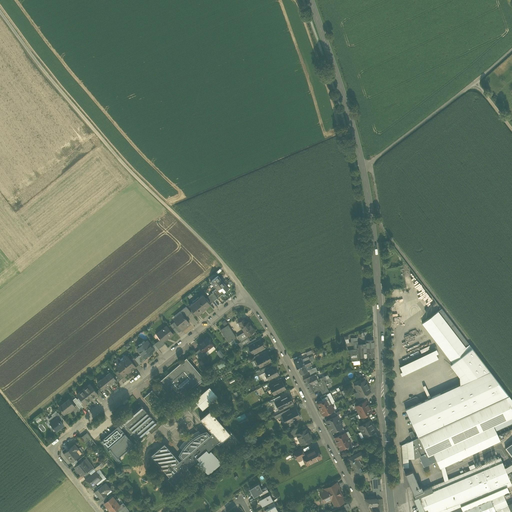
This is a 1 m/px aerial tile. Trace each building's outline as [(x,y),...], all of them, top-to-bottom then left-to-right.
[(225,284),(224,283),(220,278),(218,275),(211,281),(218,289),(220,288),(224,284),(225,284)] [(220,288),(224,292),(228,289),(225,285),(224,284),(220,288)] [(224,292),(220,288),(218,289),(219,290),(214,294),(217,298),(224,292)] [(193,310),(197,314),(200,312),(201,312),(207,307),(207,306),(210,303),(206,298),(203,294),(199,297),(199,298),(193,302),(189,305),(193,310)] [(185,317),(191,312),(190,311),(187,307),(185,309),(184,308),(180,312),(181,314),(182,313),(185,317)] [(446,359),(451,365),(469,351),(466,347),(469,345),(442,309),(422,324),(448,358),(446,359)] [(172,318),(175,321),(179,318),(178,316),(181,314),(180,312),(172,318)] [(181,329),(182,330),(189,323),(185,317),(182,313),(181,314),(178,316),(179,318),(175,321),(175,322),(181,329)] [(244,332),(247,336),(255,331),(249,321),(246,323),(243,319),(238,322),(244,331),(244,332)] [(181,329),(175,322),(172,324),(173,324),(175,327),(179,331),(181,329)] [(161,340),(163,342),(163,341),(173,334),(166,325),(157,333),(160,337),(159,337),(161,340)] [(220,330),(229,343),(234,339),(236,338),(228,325),(220,330)] [(250,341),(248,337),(247,336),(244,332),(237,336),(241,341),(241,342),(243,345),(250,341)] [(202,348),(205,351),(213,345),(210,341),(211,340),(210,339),(208,339),(207,338),(198,345),(200,348),(200,349),(202,348)] [(255,338),(251,340),(250,341),(243,345),(240,347),(241,349),(248,345),(252,343),(257,341),(255,338)] [(248,345),(253,354),(264,348),(259,339),(257,341),(252,343),(248,345)] [(158,341),(154,344),(151,346),(154,349),(155,351),(158,349),(165,344),(163,341),(163,342),(161,340),(159,342),(158,341)] [(140,354),(144,358),(144,357),(147,355),(148,355),(151,352),(151,351),(154,349),(151,346),(147,341),(145,342),(145,341),(143,341),(140,344),(140,346),(137,349),(140,354)] [(348,351),(349,354),(357,354),(357,350),(358,350),(358,344),(353,345),(354,350),(348,351)] [(205,351),(206,353),(208,355),(216,349),(213,345),(205,351)] [(460,384),(440,393),(445,402),(496,379),(469,345),(466,347),(469,351),(451,365),(460,377),(460,384)] [(196,352),(200,358),(203,355),(206,353),(205,351),(202,348),(200,349),(200,348),(196,352)] [(224,355),(220,349),(216,352),(221,358),(224,355)] [(438,353),(436,349),(399,366),(402,372),(400,372),(401,375),(438,358),(436,354),(438,353)] [(258,364),(260,367),(272,361),(268,353),(260,357),(255,359),(256,360),(258,364)] [(140,354),(134,358),(131,360),(135,366),(136,367),(139,364),(145,359),(144,357),(144,358),(140,354)] [(126,356),(120,361),(115,365),(117,367),(119,370),(123,375),(124,376),(130,372),(136,367),(135,366),(131,360),(129,358),(127,355),(126,356)] [(160,381),(177,402),(204,379),(186,358),(160,381)] [(296,365),(297,368),(304,364),(303,362),(302,360),(301,358),(294,361),(296,365)] [(310,362),(304,364),(297,368),(298,370),(300,374),(307,371),(307,370),(306,367),(309,366),(311,365),(310,362)] [(268,379),(269,379),(279,374),(274,366),(268,370),(264,371),(265,372),(268,379)] [(317,373),(316,371),(317,371),(316,367),(311,369),(309,370),(310,374),(311,376),(314,374),(317,373)] [(115,373),(116,375),(114,377),(117,381),(117,382),(120,380),(119,378),(123,375),(119,370),(115,373)] [(110,372),(106,375),(112,384),(114,383),(115,383),(117,381),(116,381),(117,381),(114,377),(110,372)] [(303,380),(307,387),(317,383),(318,382),(314,374),(311,376),(310,377),(303,380)] [(111,385),(112,384),(106,375),(101,379),(108,388),(109,387),(111,386),(111,385)] [(106,389),(108,388),(101,379),(97,382),(104,391),(107,389),(106,389)] [(405,409),(418,437),(509,396),(496,379),(445,402),(440,393),(405,409)] [(269,386),(274,395),(286,388),(282,380),(269,386)] [(354,385),(357,391),(368,386),(365,380),(361,382),(355,385),(354,385)] [(84,401),(86,404),(86,403),(98,394),(96,391),(90,383),(77,393),(80,397),(84,401)] [(318,386),(317,383),(307,387),(310,393),(316,390),(317,390),(320,388),(321,391),(327,388),(325,385),(325,384),(321,385),(318,386)] [(170,395),(161,385),(159,387),(168,397),(170,395)] [(218,396),(210,386),(194,400),(202,409),(218,396)] [(371,391),(368,386),(357,391),(360,397),(365,394),(371,391)] [(256,389),(259,395),(265,392),(262,387),(256,389)] [(144,398),(150,405),(154,401),(158,398),(157,396),(152,391),(144,398)] [(330,392),(326,394),(328,398),(331,404),(335,402),(330,392)] [(279,410),(293,403),(289,394),(281,398),(275,401),(275,402),(276,401),(280,409),(279,410)] [(354,403),(355,406),(360,403),(359,400),(367,397),(365,394),(360,397),(357,398),(359,401),(354,403)] [(268,401),(270,404),(272,403),(275,402),(275,401),(281,398),(280,395),(268,401)] [(418,449),(421,456),(426,453),(428,456),(433,453),(437,461),(440,468),(441,468),(445,466),(500,440),(495,430),(493,426),(511,417),(511,400),(509,396),(418,437),(417,438),(418,449)] [(59,406),(64,413),(69,409),(69,410),(75,406),(69,398),(59,406)] [(73,400),(80,409),(83,407),(84,409),(88,406),(86,403),(86,404),(84,401),(81,404),(77,399),(76,398),(73,400)] [(317,404),(320,409),(331,404),(328,398),(323,401),(317,404)] [(355,406),(358,412),(369,406),(366,400),(360,403),(355,406)] [(334,410),(331,404),(320,409),(323,415),(329,412),(334,410)] [(131,433),(137,440),(146,433),(148,431),(157,424),(150,417),(151,416),(142,406),(122,423),(131,433)] [(372,412),(369,406),(358,412),(359,414),(361,417),(366,415),(371,413),(372,412)] [(284,417),(287,424),(301,417),(296,408),(290,411),(287,413),(284,414),(285,417),(284,417)] [(187,467),(199,457),(207,451),(219,440),(221,441),(220,442),(230,453),(241,444),(231,432),(230,434),(210,410),(200,418),(210,430),(212,432),(209,435),(183,457),(179,460),(173,466),(177,469),(169,476),(167,478),(174,486),(191,471),(187,467)] [(274,416),(276,419),(280,417),(280,416),(284,414),(287,413),(285,410),(274,416)] [(57,418),(60,421),(63,419),(58,412),(57,413),(56,414),(55,415),(57,418)] [(60,421),(57,418),(55,415),(56,414),(55,413),(52,415),(53,416),(48,420),(50,423),(53,427),(56,431),(60,428),(59,428),(63,425),(63,426),(63,425),(60,421)] [(326,421),(329,426),(340,421),(337,415),(332,418),(326,421)] [(511,417),(493,426),(495,430),(511,422),(511,417)] [(343,427),(340,421),(329,426),(332,432),(337,429),(343,427)] [(359,426),(361,431),(372,426),(369,421),(359,426)] [(121,461),(118,458),(134,444),(121,429),(118,426),(101,441),(118,463),(121,461)] [(375,431),(372,426),(361,431),(364,437),(371,433),(375,431)] [(290,431),(293,438),(297,436),(296,434),(300,432),(298,427),(290,431)] [(297,436),(301,444),(306,442),(308,442),(310,441),(311,439),(306,429),(300,432),(296,434),(297,436)] [(180,446),(183,450),(185,447),(187,444),(189,442),(191,444),(194,441),(193,439),(195,437),(198,435),(202,434),(199,430),(195,432),(188,436),(183,442),(180,446)] [(180,454),(183,457),(209,435),(206,432),(204,433),(202,434),(198,435),(195,437),(193,439),(194,441),(191,444),(189,442),(187,444),(185,447),(183,450),(181,452),(180,454)] [(335,438),(338,443),(348,438),(345,432),(340,435),(335,438)] [(81,437),(85,443),(91,438),(87,433),(81,437)] [(351,444),(348,438),(338,443),(340,449),(346,446),(351,444)] [(151,455),(169,476),(177,469),(173,466),(179,460),(164,443),(151,455)] [(64,453),(71,462),(76,458),(80,455),(76,451),(78,449),(75,445),(64,453)] [(294,452),(298,461),(304,458),(303,455),(305,454),(302,448),(294,452)] [(304,458),(307,464),(321,458),(316,449),(305,454),(303,455),(304,458)] [(209,453),(207,451),(199,457),(201,460),(199,462),(208,472),(220,461),(211,451),(209,453)] [(354,469),(354,470),(359,467),(361,466),(357,459),(363,455),(361,451),(348,458),(354,469)] [(424,467),(437,461),(433,453),(428,456),(426,453),(421,456),(419,456),(424,467)] [(511,511),(511,502),(508,505),(505,498),(510,495),(507,487),(511,485),(510,480),(507,474),(507,473),(505,468),(504,467),(505,467),(504,466),(500,457),(475,468),(470,470),(448,479),(444,481),(423,490),(414,494),(415,498),(413,499),(419,511),(511,511)] [(75,467),(81,475),(85,473),(87,470),(92,466),(86,458),(78,464),(75,467)] [(99,465),(94,468),(92,466),(87,470),(89,473),(94,469),(96,471),(99,469),(101,467),(99,465)] [(353,470),(356,476),(362,473),(359,467),(354,470),(354,469),(353,470)] [(102,472),(99,469),(96,471),(102,478),(96,483),(97,485),(106,478),(101,472),(102,472)] [(414,494),(423,490),(421,486),(419,486),(412,470),(405,473),(414,494)] [(85,480),(91,487),(95,484),(96,483),(102,478),(96,471),(91,475),(85,480)] [(381,478),(378,479),(378,476),(372,477),(372,478),(373,491),(376,491),(377,498),(382,498),(382,490),(381,486),(380,484),(381,484),(381,478)] [(95,492),(100,499),(101,498),(105,495),(106,494),(107,495),(112,491),(110,488),(106,483),(95,492)] [(249,488),(254,496),(259,493),(263,491),(261,489),(258,483),(249,488)] [(331,485),(334,491),(339,489),(340,489),(337,483),(331,485)] [(331,498),(335,506),(344,502),(339,493),(340,493),(339,489),(334,491),(331,485),(322,490),(323,493),(321,494),(325,502),(331,498)] [(261,496),(262,499),(270,495),(269,492),(267,489),(264,490),(263,491),(259,493),(261,496)] [(260,500),(263,505),(273,500),(270,495),(262,499),(260,500)] [(104,504),(110,511),(111,511),(115,510),(119,506),(115,501),(112,497),(104,504)] [(375,503),(369,503),(367,503),(369,507),(370,507),(375,507),(376,510),(383,510),(382,498),(377,498),(375,498),(375,503)] [(122,511),(126,509),(124,506),(125,506),(123,503),(119,506),(115,510),(116,511),(117,511),(119,511),(122,511)] [(344,508),(345,511),(351,508),(348,503),(340,507),(341,510),(344,508)]
